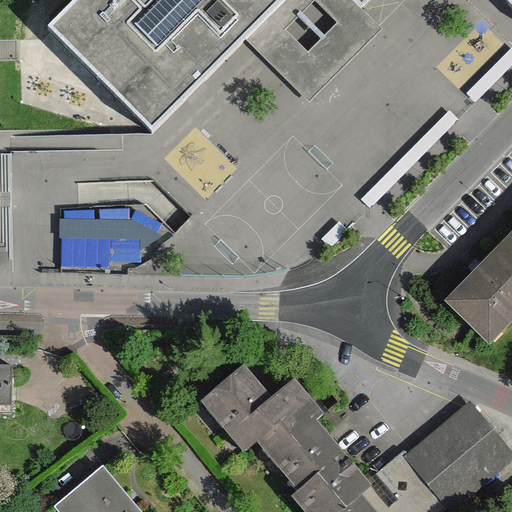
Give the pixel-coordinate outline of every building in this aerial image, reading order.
[(157,132),(286,0),(84,0),(54,30),(157,132)] [(370,0),(363,8),(354,0),(317,0),(365,47),(411,0),(370,0)] [(370,0),(354,0),(363,8),(370,0)] [(511,0),(503,0),(511,8),(511,0)] [(511,319),(511,256),(504,249),(451,302),(491,341),(511,319)] [(0,412),(13,414),(12,367),(0,366),(0,412)] [(245,367),(203,402),(245,453),(259,442),(299,491),(293,496),(306,511),(380,511),(369,498),(377,491),(317,421),(324,415),(295,381),(273,400),(245,367)] [(473,410),(413,460),(451,505),(482,479),(511,455),(473,410)] [(369,498),(380,511),(442,511),(451,505),(413,460),(377,491),(369,498)] [(138,511),(104,471),(61,508),(64,511),(138,511)]
